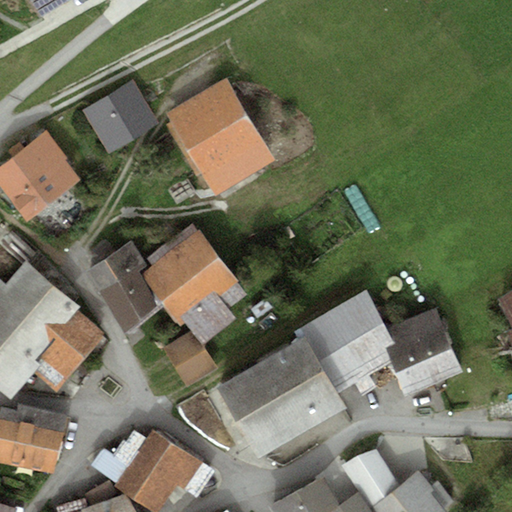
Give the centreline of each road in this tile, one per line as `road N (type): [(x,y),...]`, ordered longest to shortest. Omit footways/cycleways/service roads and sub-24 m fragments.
road 1 (track): [(0,130),(250,0)]
road 2 (unclassified): [(251,487),(370,427),(511,429)]
road 3 (residential): [(0,397),(130,418),(175,434),(251,487)]
road 4 (track): [(99,220),(220,207)]
